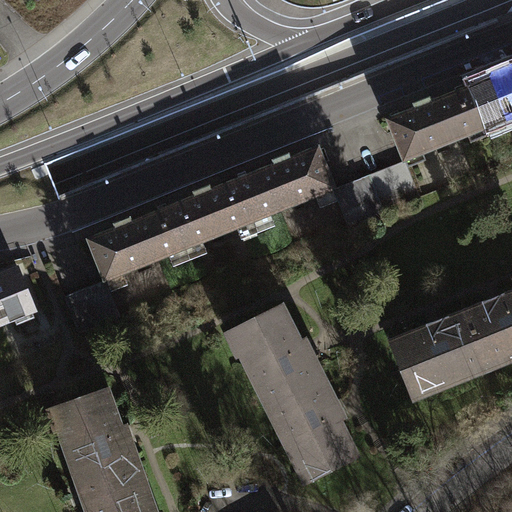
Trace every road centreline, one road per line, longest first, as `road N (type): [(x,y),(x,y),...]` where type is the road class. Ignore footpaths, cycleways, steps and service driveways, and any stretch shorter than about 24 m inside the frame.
road 1 (primary): [(0,233),(511,33)]
road 2 (motorway): [(0,200),(488,0)]
road 3 (motorway): [(0,159),(303,0)]
road 4 (motorway): [(0,164),(303,43)]
road 5 (motorway): [(145,14),(0,91)]
road 6 (primary): [(127,0),(61,62),(0,103)]
